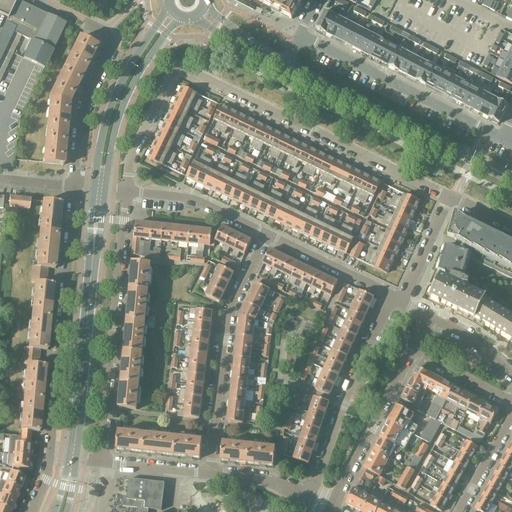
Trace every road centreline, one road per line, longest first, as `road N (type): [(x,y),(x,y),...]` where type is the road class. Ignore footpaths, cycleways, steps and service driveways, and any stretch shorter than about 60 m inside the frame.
road 1 (residential): [(452,195),(176,67)]
road 2 (residential): [(101,462),(127,191)]
road 3 (residential): [(73,185),(50,456)]
road 4 (residential): [(209,473),(228,317),(265,233)]
road 5 (residential): [(502,138),(299,34)]
road 6 (residential): [(398,301),(373,331),(307,503)]
road 7 (tertiary): [(170,5),(111,107),(94,186)]
road 8 (tertiary): [(104,187),(123,101),(179,16)]
road 9 (residential): [(89,21),(113,42),(84,99),(73,185)]
road 10 (residential): [(330,511),(413,350)]
road 11 (tertiary): [(429,138),(284,65)]
road 12 (residential): [(398,301),(265,233)]
road 13 (residential): [(265,233),(195,199),(127,191)]
road 14 (tertiary): [(72,459),(89,317)]
road 15 (residential): [(127,191),(137,140),(176,67)]
road 16 (residential): [(402,0),(398,7),(480,49),(496,19)]
road 17 (tertiary): [(94,186),(89,317)]
road 18 (tertiary): [(89,317),(104,187)]
